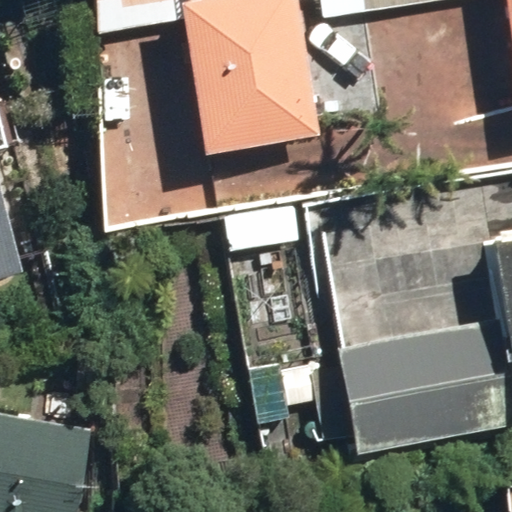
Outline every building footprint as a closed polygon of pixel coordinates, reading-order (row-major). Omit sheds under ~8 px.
[(166,19),(186,153),(306,135),(286,0),(181,0),(178,0),(79,0),(84,31),(166,19)] [(438,0),(488,0),(509,130),(511,129),(511,0),(353,0),(356,15),(438,0)] [(211,216),(217,252),(294,240),(287,204),(211,216)] [(317,353),(336,455),(510,421),(509,414),(511,413),(511,241),(470,249),(484,320),(317,353)] [(241,364),(247,422),(278,419),(277,405),(307,402),(304,368),(272,371),(271,361),(241,364)] [(39,419),(52,425),(64,421),(71,409),(66,396),(55,390),(41,394),(35,405),(39,419)] [(0,511),(55,511),(73,436),(0,419),(0,511)]
